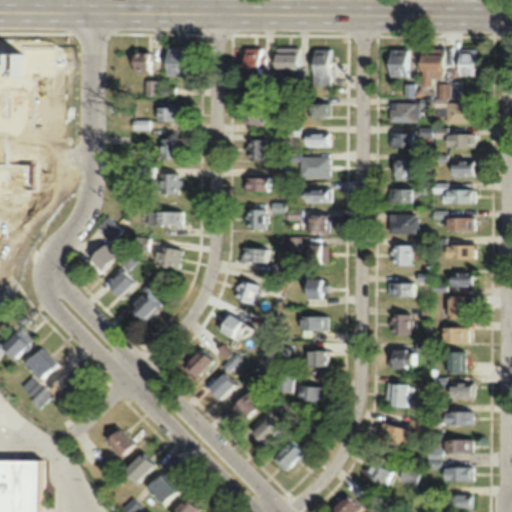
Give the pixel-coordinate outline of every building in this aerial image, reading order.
[(187,45),(166,45),(166,74),(187,74),(187,45)] [(301,68),(301,46),(275,46),(275,68),(301,68)] [(244,47),(244,73),(264,73),(264,47),(244,47)] [(434,83),(434,78),(445,78),(445,47),(421,47),(421,83),(434,83)] [(332,84),(332,48),(313,48),(313,84),(332,84)] [(410,48),(389,48),(389,76),(410,76),(410,48)] [(477,48),(458,48),(458,75),(477,75),(477,48)] [(132,51),(132,70),(153,70),(153,51),(132,51)] [(146,79),(146,95),(176,95),(176,85),(161,85),(161,79),(146,79)] [(450,82),(439,82),(439,96),(450,96),(450,82)] [(416,83),(406,83),(406,96),(416,95),(416,83)] [(390,101),(390,121),(420,121),(420,101),(390,101)] [(477,101),(447,101),(447,122),(477,122),(477,101)] [(310,116),(330,116),(330,102),(310,102),(310,116)] [(247,122),(269,122),(269,103),(247,103),(247,122)] [(184,104),(158,104),(158,119),(184,119),(184,104)] [(151,120),(134,120),(134,129),(151,129),(151,120)] [(302,134),(301,125),(290,126),(291,135),(302,134)] [(332,131),(305,131),(305,145),(332,145),(332,131)] [(392,131),(392,146),(414,146),(414,131),(392,131)] [(476,131),(446,131),(446,146),(476,146),(476,131)] [(160,138),(160,158),(182,158),(182,138),(160,138)] [(268,158),(268,138),(247,138),(247,158),(268,158)] [(301,156),(301,176),(332,176),(332,156),(301,156)] [(393,179),(410,179),(410,158),(393,158),(393,179)] [(475,176),(475,159),(451,159),(451,176),(475,176)] [(157,166),(137,166),(137,183),(157,183),(157,166)] [(183,193),(183,171),(162,171),(162,193),(183,193)] [(245,190),(267,190),(267,176),(245,176),(245,190)] [(449,182),(418,182),(418,194),(444,194),(444,202),(477,202),(477,188),(449,188),(449,182)] [(333,187),(302,187),(302,202),(333,202),(333,187)] [(413,203),(413,187),(390,187),(390,203),(413,203)] [(287,212),(287,202),(274,202),(274,212),(287,212)] [(247,229),(269,229),(269,208),(247,208),(247,229)] [(290,218),(303,218),(302,209),(290,209),(290,218)] [(184,225),(184,210),(157,210),(157,225),(184,225)] [(327,230),(327,213),(309,213),(309,230),(327,230)] [(420,213),(389,213),(389,233),(420,233),(420,213)] [(98,227),(113,242),(125,230),(110,215),(98,227)] [(447,230),(475,230),(475,216),(447,216),(447,230)] [(302,236),(292,236),(292,250),(302,250),(302,236)] [(152,249),(151,238),(139,239),(140,249),(152,249)] [(449,238),(418,238),(418,247),(449,247),(449,238)] [(99,273),(119,257),(107,243),(87,258),(99,273)] [(328,244),(307,244),(307,263),(328,263),(328,244)] [(475,244),(455,244),(455,257),(475,257),(475,244)] [(156,265),(181,269),(184,249),(159,245),(156,265)] [(412,265),(412,245),(392,245),(392,265),(412,265)] [(271,247),(242,247),(242,261),(271,261),(271,247)] [(140,260),(134,254),(125,262),(131,268),(140,260)] [(108,285),(119,297),(136,281),(125,269),(108,285)] [(448,285),(475,285),(475,273),(448,273),(448,285)] [(305,296),(325,298),(327,279),(306,277),(305,296)] [(236,300),(256,305),(262,283),(241,278),(236,300)] [(389,282),(389,297),(417,297),(417,282),(389,282)] [(131,311),(145,323),(162,302),(148,290),(131,311)] [(447,316),(463,316),(463,295),(447,295),(447,316)] [(217,327),(234,339),(247,320),(230,309),(217,327)] [(412,313),(391,313),(391,334),(412,334),(412,313)] [(329,315),(302,315),(302,330),(329,330),(329,315)] [(469,341),(469,326),(443,326),(443,341),(469,341)] [(1,344),(12,359),(31,345),(20,330),(1,344)] [(215,359),(201,345),(182,365),(196,379),(215,359)] [(58,365),(43,346),(24,361),(38,379),(26,389),(32,397),(31,398),(37,406),(50,395),(38,381),(58,365)] [(290,356),(289,346),(276,347),(276,356),(290,356)] [(390,348),(390,367),(417,367),(417,348),(390,348)] [(308,350),(308,364),(329,364),(329,350),(308,350)] [(447,371),(464,371),(464,351),(447,351),(447,371)] [(226,366),(233,370),(242,357),(235,352),(226,366)] [(294,391),(297,373),(280,370),(278,389),(294,391)] [(221,400),(237,383),(225,371),(209,388),(221,400)] [(75,384),(64,374),(55,384),(66,393),(75,384)] [(473,397),(473,380),(447,380),(447,397),(473,397)] [(412,406),(412,382),(387,382),(387,406),(412,406)] [(300,401),(327,401),(327,386),(300,386),(300,401)] [(233,411),(248,420),(261,398),(245,390),(233,411)] [(255,435),(268,446),(285,426),(286,427),(299,411),(285,400),(255,435)] [(474,409),(444,409),(444,424),(474,424),(474,409)] [(100,433),(122,455),(135,443),(113,421),(100,433)] [(379,441),(407,448),(412,429),(384,422),(379,441)] [(286,471),(306,450),(293,437),(273,458),(286,471)] [(474,438),(444,438),(444,451),(474,451),(474,438)] [(124,471),(136,483),(156,464),(143,451),(124,471)] [(364,472),(387,486),(396,469),(373,456),(364,472)] [(0,511),(0,457),(44,458),(42,511),(0,511)] [(422,469),(407,462),(400,478),(415,485),(422,469)] [(473,480),(473,466),(442,466),(442,480),(473,480)] [(146,487),(163,504),(179,487),(163,471),(146,487)] [(447,509),(473,509),(473,493),(447,493),(447,509)] [(346,495),(330,510),(331,511),(354,511),(359,508),(346,495)] [(198,511),(198,502),(175,502),(175,511),(198,511)]
